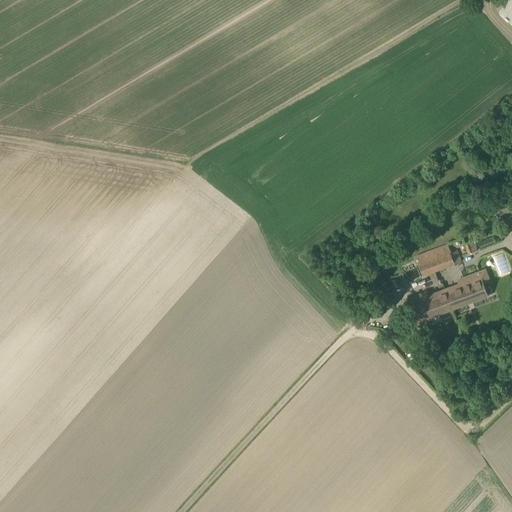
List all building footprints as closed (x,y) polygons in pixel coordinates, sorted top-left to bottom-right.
[(487,176),(476,182),(482,193),(493,187),(487,176)] [(468,254),(477,250),(474,241),(464,245),(468,254)] [(452,252),(448,243),(416,256),(423,275),(462,261),(458,250),(452,252)] [(379,299),(390,293),(374,266),(364,271),(379,299)] [(420,321),(488,295),(479,272),(463,278),(465,285),(414,304),(414,305),(407,307),(413,324),(420,321)]
